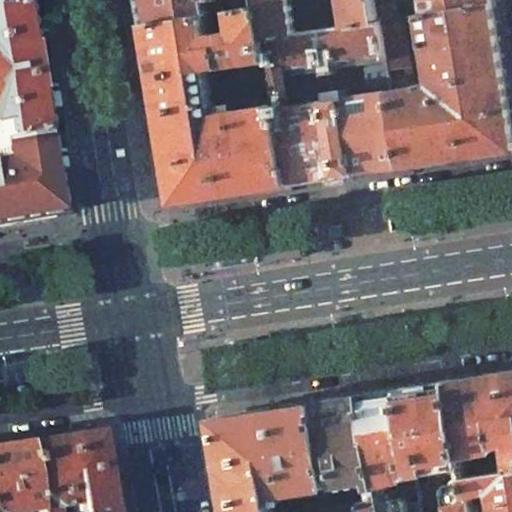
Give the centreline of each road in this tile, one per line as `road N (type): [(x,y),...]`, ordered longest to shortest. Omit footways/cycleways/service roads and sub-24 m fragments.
road 1 (secondary): [(511,264),(128,319)]
road 2 (secondary): [(128,319),(74,0)]
road 3 (secondary): [(161,511),(128,319)]
road 4 (secondary): [(128,319),(0,339)]
